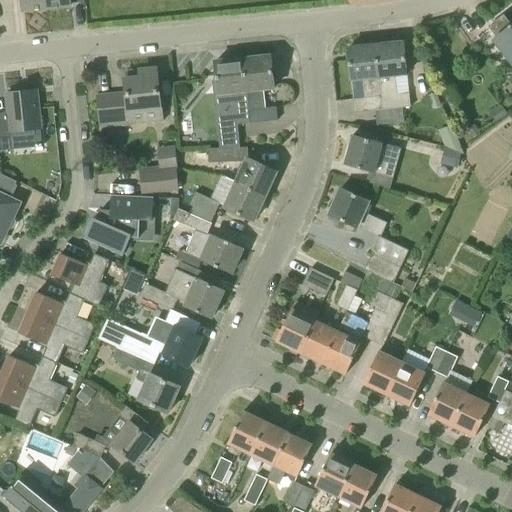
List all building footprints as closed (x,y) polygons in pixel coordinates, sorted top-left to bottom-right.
[(21,0),(23,12),(47,9),(45,0),(21,0)] [(71,7),(70,0),(45,0),(47,9),(71,7)] [(511,25),(511,26),(503,17),(489,27),(496,37),(496,38),(511,59),(511,78),(509,80),(511,83),(511,25)] [(407,75),(404,43),(376,46),(382,110),(410,107),(409,94),(397,95),(395,76),(407,75)] [(382,110),(376,46),(348,49),(351,81),(363,79),(365,99),(353,100),(355,113),(382,110)] [(274,89),(271,57),(244,60),(250,124),(278,121),(276,108),(265,109),(263,90),(274,89)] [(250,124),(244,60),(215,63),(218,94),(231,93),(232,113),(221,114),(223,134),(238,133),(237,125),(250,124)] [(161,121),(156,70),(140,71),(141,79),(126,80),(127,93),(99,96),(102,127),(130,125),(129,110),(144,109),(146,123),(161,121)] [(40,130),(36,91),(6,94),(9,119),(0,120),(0,151),(13,151),(13,145),(16,145),(19,132),(40,130)] [(442,106),(436,92),(428,95),(434,109),(442,106)] [(498,123),(509,115),(501,104),(490,112),(498,123)] [(481,134),(476,124),(468,129),(473,138),(481,134)] [(460,153),(463,152),(451,126),(438,131),(446,148),(460,153)] [(391,158),(394,147),(353,136),(345,165),(369,172),(366,183),(390,190),(393,179),(374,173),(379,155),(391,158)] [(458,168),(460,153),(446,148),(444,147),(441,164),(458,168)] [(247,148),(208,150),(209,163),(248,161),(247,148)] [(179,189),(175,153),(158,154),(160,172),(140,174),(141,193),(179,189)] [(248,159),(248,161),(237,183),(266,197),(277,172),(248,159)] [(0,174),(0,243),(0,244),(8,229),(5,228),(10,218),(12,219),(20,204),(9,199),(17,183),(0,174)] [(221,176),(210,199),(223,205),(222,206),(225,207),(225,208),(254,222),(266,197),(237,183),(221,176)] [(387,224),(363,213),(368,202),(341,189),(329,215),(379,238),(380,238),(381,237),(387,224)] [(222,206),(223,205),(210,199),(196,193),(195,193),(195,194),(190,205),(193,207),(190,214),(211,223),(219,204),(222,206)] [(140,239),(141,221),(152,222),(153,198),(112,196),(111,211),(101,211),(85,239),(124,256),(133,239),(140,239)] [(202,261),(231,274),(242,248),(213,235),(212,236),(207,234),(212,224),(211,223),(190,214),(179,210),(174,220),(174,219),(173,220),(195,230),(185,253),(179,250),(175,259),(198,269),(202,261)] [(97,308),(107,287),(99,283),(109,262),(94,255),(89,266),(61,254),(52,275),(74,285),(69,295),(84,301),(97,308)] [(394,283),(401,268),(372,254),(364,270),(386,281),(394,283)] [(211,318),(223,291),(215,288),(218,280),(198,270),(198,269),(175,259),(180,262),(171,283),(170,282),(165,293),(144,284),(139,297),(167,309),(172,298),(186,304),(185,307),(211,318)] [(326,297),(334,280),(311,269),(303,286),(326,297)] [(348,312),(362,280),(345,272),(340,283),(346,286),(336,306),(348,312)] [(417,283),(405,277),(400,286),(412,292),(417,283)] [(397,287),(385,281),(380,293),(391,298),(397,287)] [(77,317),(84,301),(69,295),(65,305),(37,293),(28,313),(89,340),(95,325),(77,317)] [(373,305),(376,307),(374,311),(371,316),(368,324),(362,337),(373,342),(393,299),(391,298),(380,293),(379,294),(378,293),(373,305)] [(110,309),(113,303),(104,299),(101,305),(110,309)] [(393,299),(373,342),(384,346),(403,305),(393,299)] [(483,314),(471,307),(464,321),(476,328),(483,314)] [(300,353),(315,321),(291,310),(276,342),(300,353)] [(89,340),(28,313),(19,334),(47,346),(42,357),(57,364),(65,347),(83,354),(89,340)] [(360,342),(362,337),(368,324),(356,318),(347,313),(338,332),(338,331),(322,364),(346,375),(361,343),(360,342)] [(190,367),(203,338),(164,321),(155,340),(127,328),(108,319),(98,339),(116,348),(150,362),(154,364),(159,353),(190,367)] [(322,364),(338,331),(315,321),(300,353),(322,364)] [(437,373),(447,353),(446,352),(436,347),(427,368),(437,373)] [(168,414),(180,388),(149,374),(149,375),(145,374),(150,362),(116,348),(111,359),(139,372),(136,379),(145,383),(138,400),(168,414)] [(387,395),(402,363),(379,352),(364,384),(387,395)] [(447,378),(451,371),(458,358),(447,353),(437,373),(447,378)] [(50,381),(57,364),(42,357),(37,368),(9,356),(0,377),(62,403),(68,388),(50,381)] [(410,406),(426,375),(402,363),(387,395),(410,406)] [(72,372),(68,381),(74,384),(79,375),(72,372)] [(62,403),(0,377),(0,401),(20,410),(15,421),(30,428),(37,410),(55,418),(62,403)] [(505,391),(509,383),(498,378),(489,398),(500,403),(505,391)] [(452,426),(467,394),(444,383),(428,415),(452,426)] [(85,404),(95,394),(85,386),(76,396),(85,404)] [(511,394),(505,391),(500,403),(493,418),(504,423),(504,422),(511,425),(511,394)] [(475,437),(490,406),(467,394),(452,426),(475,437)] [(135,463),(152,440),(142,432),(148,424),(126,407),(120,415),(131,423),(113,447),(135,463)] [(251,455),(267,423),(243,412),(228,443),(239,449),(251,455)] [(499,433),(504,423),(493,418),(488,428),(499,433)] [(274,466),(289,434),(267,423),(251,455),(274,466)] [(105,447),(94,442),(78,434),(72,447),(100,458),(105,448),(105,447)] [(298,477),(313,445),(289,434),(274,466),(268,479),(280,484),(286,471),(298,477)] [(315,485),(318,487),(339,497),(354,465),(331,454),(315,485)] [(222,484),(232,463),(221,458),(212,478),(222,484)] [(362,508),(377,476),(354,465),(339,497),(362,508)] [(62,511),(20,477),(4,496),(23,511),(82,511),(100,490),(84,475),(75,486),(79,490),(62,511)] [(267,480),(256,475),(244,501),(255,506),(267,480)] [(294,482),(284,503),(293,507),(295,508),(305,487),(294,482)] [(382,511),(411,511),(419,496),(395,485),(382,511)] [(295,508),(303,511),(305,511),(312,498),(315,492),(305,487),(295,508)] [(419,496),(411,511),(439,511),(442,507),(419,496)]
